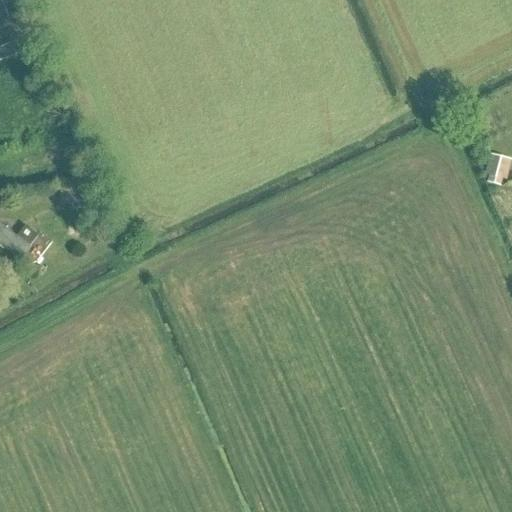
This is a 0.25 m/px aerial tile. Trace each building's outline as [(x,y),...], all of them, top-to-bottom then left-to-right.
[(8,0),(0,0),(0,26),(17,20),(8,0)] [(6,62),(21,56),(16,45),(1,51),(6,62)] [(0,104),(36,90),(28,70),(0,81),(0,104)] [(505,168),(491,165),(486,186),(500,189),(505,168)] [(73,206),(89,206),(88,192),(73,192),(73,206)] [(0,226),(0,248),(20,264),(31,251),(29,250),(35,242),(23,233),(17,240),(0,226)] [(80,231),(67,228),(65,238),(78,241),(80,231)]
